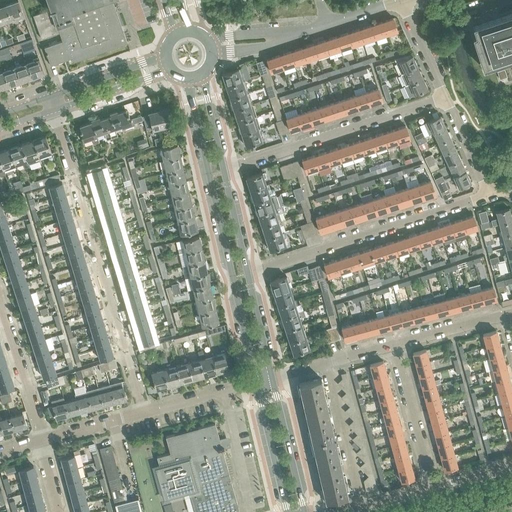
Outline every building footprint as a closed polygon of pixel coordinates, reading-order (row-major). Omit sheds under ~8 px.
[(18,0),(6,4),(11,20),(24,16),(18,0)] [(73,61),(127,42),(112,0),(46,0),(50,9),(33,15),(41,39),(59,32),(62,40),(44,47),(50,65),(72,57),(73,61)] [(6,4),(0,6),(0,24),(11,20),(6,4)] [(511,11),(471,25),(474,34),(471,35),(482,68),(511,58),(511,11)] [(393,18),(381,22),(385,35),(397,31),(393,18)] [(381,22),(370,25),(374,38),(385,35),(381,22)] [(370,25),(358,29),(362,42),(374,38),(370,25)] [(358,29),(347,33),(351,46),(362,42),(358,29)] [(347,33),(336,37),(340,50),(351,46),(347,33)] [(336,37),(324,40),(328,53),(330,59),(342,55),(340,50),(336,37)] [(31,39),(19,43),(21,48),(33,44),(33,43),(32,38),(31,39)] [(324,40),(313,44),(317,57),(328,53),(324,40)] [(313,44),(302,48),(306,61),(317,57),(313,44)] [(8,47),(0,49),(0,55),(9,52),(8,47)] [(302,48),(290,52),(294,65),(306,61),(302,48)] [(290,52),(279,55),(283,68),(294,65),(290,52)] [(271,72),(283,68),(279,55),(267,59),(271,72)] [(396,63),(401,73),(417,66),(412,55),(396,63)] [(38,58),(26,63),(32,79),(44,74),(38,58)] [(260,77),(262,76),(268,74),(263,60),(256,63),(260,77)] [(26,63),(14,67),(20,83),(32,79),(26,63)] [(422,77),(417,66),(401,73),(406,84),(422,77)] [(14,67),(2,71),(8,87),(20,83),(14,67)] [(222,74),(226,86),(245,80),(241,68),(222,74)] [(507,77),(504,69),(497,72),(499,79),(507,77)] [(384,72),(377,74),(380,82),(386,80),(384,72)] [(271,85),(268,74),(262,76),(265,87),(271,85)] [(428,89),(422,77),(406,84),(406,85),(404,86),(409,97),(414,94),(414,95),(428,89)] [(226,86),(230,98),(249,92),(245,80),(226,86)] [(265,87),(269,99),(275,97),(271,85),(265,87)] [(378,88),(366,92),(370,105),(382,101),(378,88)] [(230,98),(234,110),(253,104),(249,92),(230,98)] [(366,92),(355,96),(359,109),(370,105),(366,92)] [(355,96),(343,99),(348,112),(359,109),(355,96)] [(280,111),(275,97),(269,99),(274,113),(280,111)] [(343,99),(332,103),(336,116),(348,112),(343,99)] [(332,103),(321,107),(325,120),(336,116),(332,103)] [(234,110),(238,122),(257,116),(253,104),(234,110)] [(321,107),(309,111),(314,123),(325,120),(321,107)] [(169,108),(152,112),(148,113),(149,115),(143,116),(146,130),(152,129),(152,130),(173,125),(169,108)] [(116,111),(104,115),(111,138),(117,136),(116,130),(132,125),(132,124),(130,119),(128,114),(127,114),(125,110),(117,113),(116,111)] [(283,121),(280,111),(274,113),(277,123),(283,121)] [(309,111),(298,114),(302,127),(314,123),(309,111)] [(290,131),(302,127),(298,114),(286,118),(290,131)] [(90,120),(91,122),(92,122),(96,135),(104,132),(106,139),(111,138),(104,115),(90,120)] [(133,118),(130,119),(132,124),(143,120),(141,116),(135,118),(133,118)] [(238,122),(242,134),(261,128),(257,116),(238,122)] [(428,121),(433,133),(445,127),(440,116),(439,117),(434,119),(428,121)] [(287,132),(283,121),(277,123),(276,123),(279,135),(287,132)] [(96,135),(92,122),(91,122),(79,126),(81,131),(79,131),(81,136),(83,142),(91,139),(93,144),(99,143),(96,135)] [(405,126),(393,130),(398,143),(410,139),(405,126)] [(433,133),(438,144),(450,138),(445,127),(433,133)] [(264,140),(261,128),(242,134),(246,146),(264,140)] [(393,130),(382,133),(386,147),(398,143),(393,130)] [(382,133),(371,137),(375,150),(386,147),(382,133)] [(45,136),(33,140),(39,157),(51,153),(45,136)] [(154,139),(156,145),(166,143),(164,137),(154,139)] [(371,137),(360,141),(364,154),(375,150),(371,137)] [(426,141),(424,137),(416,140),(418,145),(425,142),(426,141)] [(438,144),(443,155),(455,149),(450,138),(438,144)] [(33,140),(21,144),(28,167),(41,162),(39,157),(33,140)] [(360,141),(348,144),(353,158),(364,154),(360,141)] [(425,142),(418,145),(421,151),(428,147),(425,142)] [(21,144),(9,148),(15,165),(22,163),(24,168),(28,167),(21,144)] [(348,144),(337,148),(341,162),(353,158),(348,144)] [(161,149),(163,161),(181,157),(178,145),(161,149)] [(9,148),(0,151),(0,161),(3,169),(15,165),(9,148)] [(337,148),(325,152),(330,165),(341,162),(337,148)] [(443,155),(448,166),(461,160),(455,149),(443,155)] [(325,152),(314,156),(318,169),(330,165),(325,152)] [(424,157),(426,162),(435,158),(432,154),(424,157)] [(306,173),(318,169),(314,156),(302,160),(306,173)] [(87,162),(89,167),(103,163),(101,157),(87,162)] [(162,174),(166,173),(183,169),(181,157),(163,161),(165,169),(161,170),(162,174)] [(380,164),(381,168),(382,172),(393,169),(392,164),(391,160),(380,164)] [(448,166),(453,176),(465,171),(461,160),(448,166)] [(298,161),(292,163),(296,175),(296,174),(302,173),(298,161)] [(292,163),(286,165),(290,177),(296,175),(292,163)] [(283,179),(290,177),(286,165),(280,167),(283,179)] [(90,171),(94,183),(112,178),(108,166),(103,167),(90,171)] [(371,176),(370,172),(368,167),(361,170),(364,178),(371,176)] [(166,173),(169,185),(186,181),(183,169),(166,173)] [(471,182),(465,171),(453,176),(458,187),(471,182)] [(246,178),(250,190),(266,184),(264,178),(266,177),(264,172),(246,178)] [(296,174),(300,187),(306,185),(302,173),(296,174)] [(58,174),(46,178),(48,184),(60,180),(58,174)] [(442,176),(434,179),(436,184),(444,180),(442,176)] [(35,188),(48,184),(46,178),(34,182),(35,188)] [(97,194),(110,190),(115,189),(112,178),(94,183),(97,194)] [(430,180),(417,185),(422,199),(435,195),(430,180)] [(444,180),(436,184),(442,197),(444,201),(452,198),(444,180)] [(169,185),(172,198),(189,194),(186,181),(169,185)] [(30,185),(23,187),(24,191),(35,188),(34,182),(29,183),(30,185)] [(47,200),(52,198),(65,194),(62,183),(44,188),(47,200)] [(250,190),(254,203),(270,197),(276,195),(275,190),(272,189),(270,190),(268,184),(266,184),(250,190)] [(303,195),(309,193),(306,185),(300,187),(303,195)] [(417,185),(406,188),(411,203),(422,199),(417,185)] [(406,188),(395,192),(399,207),(411,203),(406,188)] [(100,206),(113,202),(120,200),(118,192),(111,194),(110,190),(97,194),(100,206)] [(395,192),(384,196),(388,211),(399,207),(395,192)] [(69,206),(65,194),(52,198),(55,210),(69,206)] [(172,198),(175,210),(192,206),(189,194),(172,198)] [(254,203),(258,214),(276,208),(280,206),(276,195),(270,197),(254,203)] [(384,196),(372,200),(377,214),(388,211),(384,196)] [(299,201),(303,212),(308,210),(305,199),(299,201)] [(372,200),(361,203),(366,218),(377,214),(372,200)] [(104,218),(117,214),(125,211),(123,207),(116,209),(113,202),(100,206),(104,218)] [(361,203),(349,207),(354,222),(366,218),(361,203)] [(72,218),(69,206),(55,210),(59,221),(72,218)] [(175,210),(177,222),(195,218),(192,206),(175,210)] [(262,226),(278,221),(280,221),(281,220),(279,214),(283,212),(281,207),(276,208),(258,214),(262,226)] [(349,207),(338,211),(343,226),(354,222),(349,207)] [(496,212),(499,225),(511,221),(511,220),(509,209),(496,212)] [(303,212),(307,224),(312,222),(308,210),(303,212)] [(485,210),(478,212),(481,223),(488,221),(485,210)] [(338,211),(327,214),(331,229),(343,226),(338,211)] [(104,218),(107,230),(120,226),(117,214),(104,218)] [(320,233),(331,229),(327,214),(315,218),(320,233)] [(473,216),(461,220),(466,233),(477,229),(473,216)] [(57,235),(62,233),(75,229),(72,218),(59,221),(54,223),(57,235)] [(197,231),(195,218),(177,222),(180,235),(197,231)] [(461,220),(450,223),(455,237),(466,233),(461,220)] [(262,226),(265,239),(282,233),(281,232),(279,226),(281,225),(280,221),(278,221),(262,226)] [(511,221),(499,225),(502,236),(511,233),(511,221)] [(316,234),(312,222),(307,224),(306,224),(310,236),(316,234)] [(450,223),(439,227),(443,241),(455,237),(450,223)] [(0,226),(0,239),(11,236),(8,224),(0,226)] [(111,241),(124,237),(129,235),(125,224),(120,226),(107,230),(111,241)] [(304,238),(310,236),(306,224),(300,226),(304,238)] [(439,227),(427,231),(432,244),(443,241),(439,227)] [(156,241),(153,228),(152,228),(148,230),(152,242),(156,241)] [(79,241),(75,229),(62,233),(66,245),(79,241)] [(427,231),(416,234),(420,248),(432,244),(427,231)] [(283,232),(281,232),(282,233),(265,239),(269,251),(286,245),(283,238),(285,237),(283,232)] [(511,233),(502,236),(505,248),(511,245),(511,233)] [(416,234),(404,238),(409,252),(420,248),(416,234)] [(0,239),(0,244),(2,252),(15,248),(11,236),(0,239)] [(179,254),(185,253),(202,249),(199,236),(176,242),(179,254)] [(111,241),(114,252),(127,249),(124,237),(111,241)] [(404,238),(392,242),(397,255),(409,252),(404,238)] [(66,245),(69,257),(82,253),(79,241),(66,245)] [(392,242),(381,246),(386,259),(397,255),(392,242)] [(381,246),(370,249),(374,263),(386,259),(381,246)] [(2,252),(6,263),(19,259),(15,248),(2,252)] [(114,252),(117,263),(130,260),(127,249),(114,252)] [(185,253),(187,265),(205,261),(202,249),(185,253)] [(370,249),(359,253),(363,266),(363,267),(364,270),(375,266),(374,263),(370,249)] [(69,257),(72,268),(86,264),(82,253),(69,257)] [(359,253),(347,257),(352,270),(363,267),(363,266),(359,253)] [(347,257),(336,260),(340,274),(352,270),(347,257)] [(157,260),(160,272),(163,271),(165,270),(166,270),(163,258),(157,260)] [(6,263),(10,274),(23,270),(19,259),(6,263)] [(117,263),(121,275),(134,271),(130,260),(117,263)] [(339,274),(340,274),(336,260),(324,264),(328,278),(329,278),(330,282),(341,279),(339,274)] [(183,266),(186,279),(207,274),(205,261),(187,265),(183,266)] [(72,268),(76,279),(89,275),(86,264),(72,268)] [(306,266),(297,269),(299,275),(308,272),(307,270),(306,266)] [(320,266),(315,268),(318,280),(324,279),(320,266)] [(311,282),(318,280),(315,268),(307,270),(308,272),(311,282)] [(10,274),(14,286),(26,282),(23,270),(10,274)] [(121,275),(124,287),(137,283),(134,271),(121,275)] [(188,291),(193,290),(210,286),(207,274),(186,279),(185,279),(188,291)] [(72,293),(79,291),(92,287),(89,275),(76,279),(68,281),(72,293)] [(367,280),(369,284),(370,288),(381,284),(378,276),(367,280)] [(270,282),(274,294),(290,289),(286,277),(270,282)] [(324,279),(318,280),(321,292),(327,290),(324,279)] [(14,286),(17,297),(30,293),(26,282),(14,286)] [(124,287),(128,298),(141,294),(137,283),(124,287)] [(178,283),(171,285),(173,294),(180,293),(178,283)] [(193,290),(196,302),(213,298),(210,286),(193,290)] [(79,291),(83,302),(96,298),(92,287),(79,291)] [(493,287),(481,290),(484,303),(496,300),(493,287)] [(274,294),(277,306),(293,301),(290,289),(274,294)] [(321,292),(324,304),(330,301),(327,290),(321,292)] [(481,290),(469,293),(473,306),(484,303),(481,290)] [(17,297),(21,308),(34,304),(30,293),(17,297)] [(469,293),(458,297),(461,309),(473,306),(469,293)] [(128,298),(131,310),(144,306),(141,294),(128,298)] [(458,297),(446,300),(450,312),(461,309),(458,297)] [(83,302),(86,314),(99,310),(96,298),(83,302)] [(196,302),(199,314),(216,311),(213,298),(196,302)] [(418,307),(411,309),(415,322),(426,319),(423,306),(421,300),(416,302),(418,307)] [(446,300),(435,303),(438,316),(450,312),(446,300)] [(277,306),(281,318),(297,313),(293,301),(277,306)] [(324,304),(327,315),(333,313),(330,301),(324,304)] [(435,303),(423,306),(426,319),(438,316),(435,303)] [(21,308),(25,320),(37,316),(34,304),(21,308)] [(131,310),(135,321),(148,317),(144,306),(131,310)] [(411,309),(399,312),(403,325),(415,322),(411,309)] [(86,314),(90,325),(103,321),(99,310),(86,314)] [(219,323),(216,311),(199,314),(201,327),(219,323)] [(281,318),(285,330),(301,324),(299,318),(305,316),(303,311),(297,313),(281,318)] [(399,312),(388,315),(391,328),(403,325),(399,312)] [(331,329),(337,327),(333,313),(327,315),(331,329)] [(388,315),(377,318),(380,331),(391,328),(388,315)] [(25,320),(29,332),(41,328),(37,316),(25,320)] [(135,321),(138,333),(151,329),(148,317),(135,321)] [(377,318),(365,322),(369,334),(380,331),(377,318)] [(90,325),(93,337),(106,333),(103,321),(90,325)] [(365,322),(353,325),(357,338),(369,334),(365,322)] [(285,330),(289,342),(305,337),(301,324),(285,330)] [(345,341),(357,338),(353,325),(341,328),(345,341)] [(337,327),(331,329),(334,341),(340,339),(337,327)] [(29,332),(32,343),(45,339),(41,328),(29,332)] [(151,329),(138,333),(141,344),(159,339),(156,328),(151,329)] [(328,343),(334,341),(331,329),(324,330),(328,343)] [(483,335),(485,344),(498,341),(496,331),(483,335)] [(93,337),(96,348),(110,345),(106,333),(93,337)] [(309,349),(305,337),(289,342),(293,354),(309,349)] [(32,343),(36,354),(49,350),(45,339),(32,343)] [(485,344),(488,356),(502,352),(498,341),(485,344)] [(146,353),(158,350),(156,344),(144,347),(146,353)] [(113,356),(110,345),(96,348),(100,360),(113,356)] [(36,354),(40,366),(52,362),(49,350),(36,354)] [(412,353),(415,363),(428,360),(425,350),(412,353)] [(485,369),(492,368),(505,364),(502,352),(488,356),(482,358),(485,369)] [(224,353),(212,356),(216,373),(229,370),(224,353)] [(212,356),(200,359),(204,376),(216,373),(212,356)] [(113,359),(102,363),(104,371),(116,368),(113,359)] [(200,359),(187,363),(192,380),(204,376),(200,359)] [(415,363),(418,374),(431,371),(428,360),(415,363)] [(370,365),(373,375),(385,372),(383,361),(370,365)] [(56,373),(52,362),(40,366),(43,378),(56,373)] [(187,363),(175,366),(180,383),(192,380),(187,363)] [(0,366),(0,378),(10,375),(6,364),(0,366)] [(492,368),(495,379),(508,376),(505,364),(492,368)] [(175,366),(163,369),(168,386),(180,383),(175,366)] [(85,368),(79,370),(82,378),(88,377),(85,368)] [(155,389),(168,386),(163,369),(151,373),(155,389)] [(418,374),(421,386),(440,381),(439,379),(434,380),(431,371),(418,374)] [(373,375),(376,387),(389,383),(385,372),(373,375)] [(352,397),(347,376),(346,373),(341,374),(342,377),(337,382),(345,390),(352,397)] [(14,387),(10,375),(0,378),(0,388),(1,391),(14,387)] [(495,379),(498,391),(511,387),(508,376),(495,379)] [(48,389),(59,386),(56,377),(45,381),(48,389)] [(321,379),(298,384),(325,502),(348,497),(321,379)] [(421,386),(425,398),(438,394),(435,385),(441,383),(440,381),(421,386)] [(120,382),(108,385),(114,403),(125,400),(120,382)] [(372,389),(375,400),(392,395),(389,383),(376,387),(376,388),(372,389)] [(73,394),(75,399),(79,412),(90,409),(85,391),(83,385),(72,388),(74,394),(73,394)] [(108,385),(97,388),(102,406),(114,403),(108,385)] [(498,391),(501,402),(511,399),(511,390),(511,387),(498,391)] [(97,388),(85,391),(90,409),(102,406),(97,388)] [(340,395),(349,404),(356,411),(352,397),(345,390),(340,395)] [(425,398),(428,409),(441,406),(438,394),(425,398)] [(381,405),(382,410),(395,406),(392,395),(375,400),(377,406),(381,405)] [(75,399),(63,403),(67,415),(79,412),(75,399)] [(511,399),(501,402),(504,414),(511,411),(511,399)] [(56,418),(67,415),(63,403),(52,406),(56,418)] [(344,409),(353,418),(360,425),(356,411),(349,404),(344,409)] [(382,410),(385,421),(398,418),(395,406),(382,410)] [(428,409),(431,421),(444,417),(441,406),(428,409)] [(22,414),(10,417),(13,430),(25,427),(22,414)] [(10,417),(0,419),(0,427),(2,433),(13,430),(10,417)] [(431,421),(434,433),(447,429),(444,417),(431,421)] [(348,423),(357,432),(364,439),(360,425),(353,418),(348,423)] [(385,421),(388,433),(401,429),(398,418),(385,421)] [(159,466),(155,467),(164,498),(190,491),(195,511),(237,511),(239,511),(229,473),(223,450),(225,449),(224,447),(222,448),(215,423),(166,436),(170,453),(157,456),(159,466)] [(506,440),(511,439),(511,437),(511,436),(511,424),(508,426),(508,427),(503,429),(506,440)] [(388,433),(392,445),(405,442),(401,429),(388,433)] [(434,433),(437,445),(450,441),(447,429),(434,433)] [(352,437),(360,446),(368,454),(364,439),(357,432),(352,437)] [(437,445),(440,456),(453,452),(450,441),(437,445)] [(392,445),(395,457),(408,453),(405,442),(392,445)] [(100,448),(103,460),(114,457),(111,445),(100,448)] [(355,451),(364,460),(372,467),(368,454),(360,446),(355,451)] [(457,464),(453,452),(440,456),(444,468),(457,464)] [(64,470),(77,467),(83,465),(80,453),(61,458),(64,470)] [(395,457),(398,468),(411,464),(408,453),(395,457)] [(103,460),(104,466),(115,463),(114,457),(103,460)] [(359,465),(368,474),(376,482),(372,467),(364,460),(359,465)] [(104,466),(106,472),(117,470),(115,463),(104,466)] [(414,476),(411,464),(398,468),(401,480),(414,476)] [(20,465),(5,469),(6,473),(19,470),(21,469),(20,465)] [(19,470),(22,481),(36,477),(33,466),(21,469),(19,470)] [(64,470),(67,482),(80,479),(77,467),(64,470)] [(106,472),(109,485),(120,482),(117,470),(106,472)] [(386,479),(384,480),(382,472),(378,473),(382,486),(388,484),(386,479)] [(377,488),(376,482),(368,474),(363,479),(366,491),(377,488)] [(22,481),(25,493),(39,489),(36,477),(22,481)] [(67,482),(70,494),(83,490),(80,479),(67,482)] [(109,485),(111,492),(122,489),(120,482),(109,485)] [(25,493),(28,504),(42,501),(39,489),(25,493)] [(111,492),(113,498),(124,495),(122,489),(111,492)] [(70,494),(73,505),(86,502),(83,490),(70,494)] [(141,511),(138,498),(125,502),(124,495),(113,498),(116,511),(141,511)] [(28,504),(29,511),(44,511),(42,501),(28,504)] [(73,505),(74,511),(88,511),(86,502),(73,505)]
